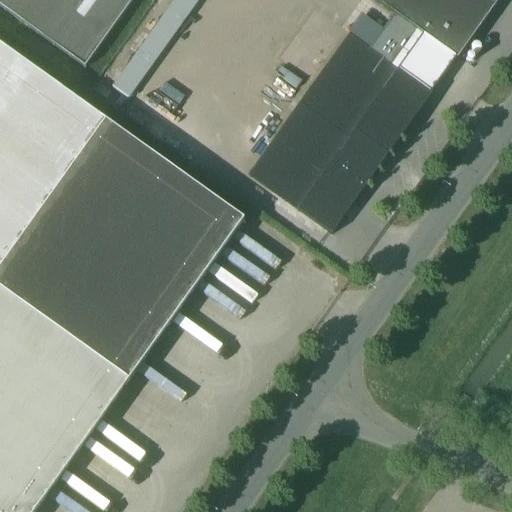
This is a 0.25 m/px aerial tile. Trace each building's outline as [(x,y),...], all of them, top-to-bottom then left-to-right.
[(0,0),(0,9),(84,69),(74,0),(0,0)] [(74,0),(84,69),(133,0),(74,0)] [(171,0),(111,88),(128,100),(196,0),(171,0)] [(372,0),(393,15),(418,33),(457,60),(500,0),(372,0)] [(393,15),(368,51),(393,69),(418,33),(393,15)] [(387,159),(431,96),(430,95),(398,73),(393,69),(368,51),(347,37),(248,176),(332,236),(381,167),(375,163),(381,155),(387,159)] [(423,40),(398,73),(430,95),(455,62),(423,40)] [(0,511),(36,511),(244,222),(105,123),(0,47),(0,511)]
